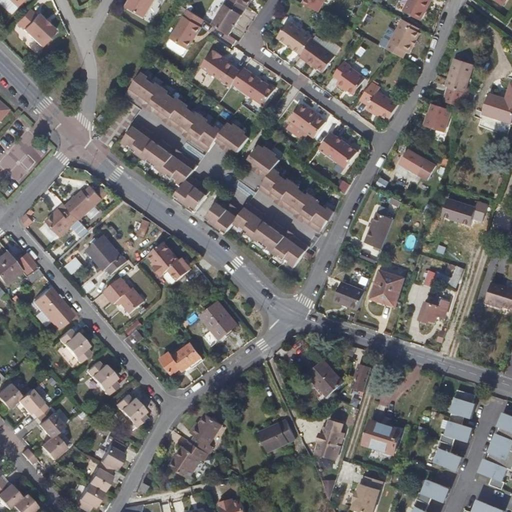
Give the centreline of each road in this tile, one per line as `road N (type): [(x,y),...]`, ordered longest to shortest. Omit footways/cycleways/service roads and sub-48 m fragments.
road 1 (residential): [(74,136),(131,192),(292,317)]
road 2 (residential): [(7,220),(176,411)]
road 3 (residential): [(144,118),(332,250)]
road 4 (residential): [(292,317),(511,386)]
road 5 (residential): [(387,144),(263,58),(254,35),(275,0)]
road 6 (residential): [(387,144),(456,0)]
road 7 (residential): [(176,411),(292,317)]
